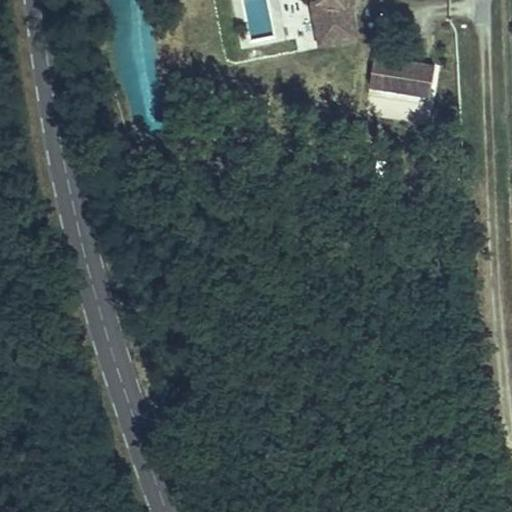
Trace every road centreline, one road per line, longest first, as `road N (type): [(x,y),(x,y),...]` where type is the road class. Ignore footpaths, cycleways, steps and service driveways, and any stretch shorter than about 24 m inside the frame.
road 1 (secondary): [(39,0),(68,189),(97,308),(166,511)]
road 2 (track): [(511,423),(503,391),(483,9)]
